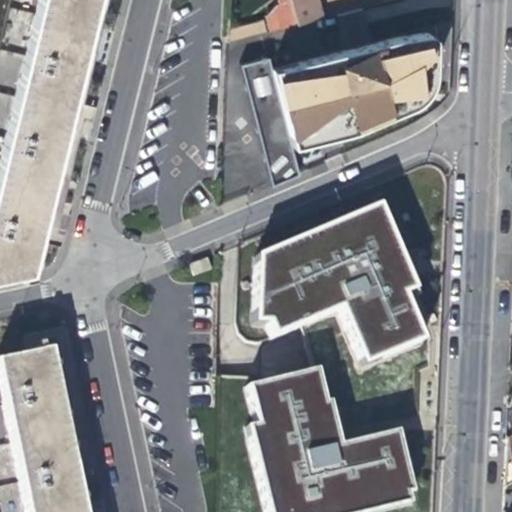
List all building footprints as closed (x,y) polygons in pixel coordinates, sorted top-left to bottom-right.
[(0,0),(0,276),(28,270),(42,214),(48,192),(60,143),(68,109),(80,58),(87,32),(94,0),(0,0)] [(315,0),(288,0),(289,1),(274,5),(266,16),(269,28),(319,16),(315,0)] [(376,42),(269,68),(290,145),(344,132),(354,128),(411,104),(424,92),(429,82),(432,69),(432,37),(376,42)] [(269,68),(267,60),(240,67),(270,186),(296,175),(290,145),(269,68)] [(375,207),(368,210),(381,241),(388,238),(375,207)] [(250,312),(257,312),(263,326),(269,339),(335,311),(356,361),(375,353),(377,359),(420,342),(405,306),(399,308),(397,305),(395,299),(411,292),(406,281),(396,256),(388,238),(381,241),(368,210),(262,254),(265,261),(252,267),(250,312)] [(265,261),(262,254),(253,258),(252,267),(265,261)] [(400,255),(396,256),(406,281),(410,279),(404,265),(400,255)] [(414,298),(411,292),(395,299),(397,305),(414,298)] [(263,326),(257,312),(250,312),(250,325),(263,326)] [(53,381),(46,352),(0,361),(0,511),(81,511),(73,472),(64,434),(63,421),(53,381)] [(358,367),(377,359),(375,353),(356,361),(358,367)] [(354,511),(354,508),(404,496),(409,495),(394,433),(341,445),(336,446),(327,408),(326,403),(321,404),(313,371),(244,388),(253,426),(255,437),(246,439),(263,511),(354,511)] [(332,407),(327,408),(336,446),(341,445),(339,435),(332,407)] [(243,428),(246,439),(255,437),(253,426),(243,428)] [(511,435),(511,436),(504,441),(504,452),(503,466),(511,460),(511,435)] [(511,482),(511,460),(503,466),(502,476),(502,488),(511,482)] [(382,511),(407,506),(404,496),(354,508),(354,511),(382,511)]
